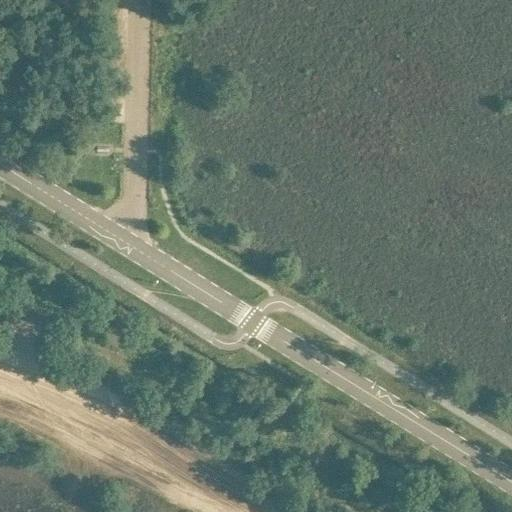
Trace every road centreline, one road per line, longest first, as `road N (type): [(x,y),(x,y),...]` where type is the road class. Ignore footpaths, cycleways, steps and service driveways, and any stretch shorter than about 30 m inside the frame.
road 1 (tertiary): [(511,481),(0,165)]
road 2 (track): [(255,511),(42,401),(0,391)]
